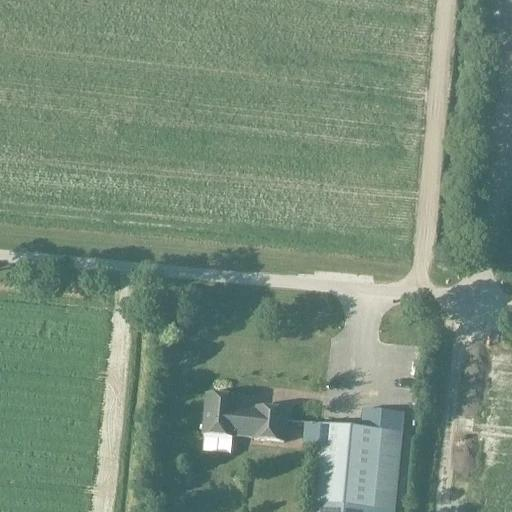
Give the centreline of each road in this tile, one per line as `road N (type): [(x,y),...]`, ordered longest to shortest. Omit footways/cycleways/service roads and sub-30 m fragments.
road 1 (unclassified): [(511,306),(0,258)]
road 2 (track): [(447,0),(418,297)]
road 3 (track): [(436,511),(455,349),(469,302)]
